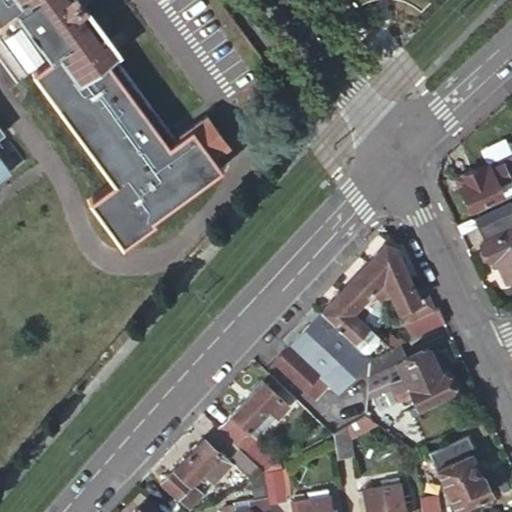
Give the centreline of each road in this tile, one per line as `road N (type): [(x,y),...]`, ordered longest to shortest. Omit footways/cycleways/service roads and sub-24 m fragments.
road 1 (tertiary): [(68,511),(391,165)]
road 2 (tertiary): [(391,165),(485,353)]
road 3 (tertiary): [(280,0),(391,165)]
road 4 (tertiary): [(391,165),(511,50)]
